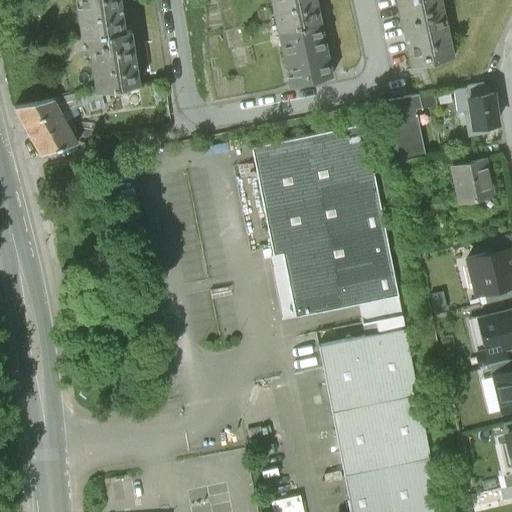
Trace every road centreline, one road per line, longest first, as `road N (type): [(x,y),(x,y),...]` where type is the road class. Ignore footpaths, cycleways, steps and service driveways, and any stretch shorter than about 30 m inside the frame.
road 1 (residential): [(168,0),(184,99),(209,116),(359,81),(369,50),(359,0)]
road 2 (primary): [(52,511),(32,339),(0,182)]
